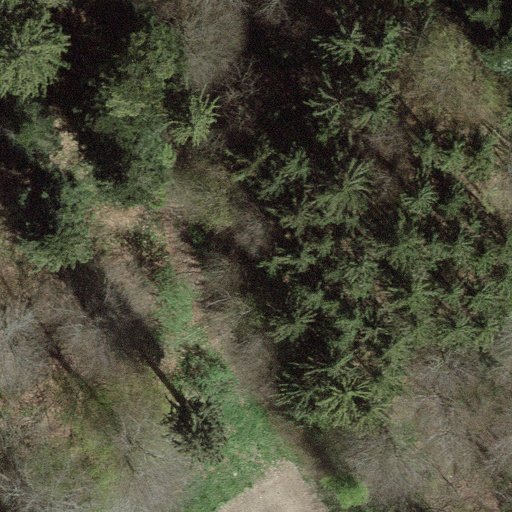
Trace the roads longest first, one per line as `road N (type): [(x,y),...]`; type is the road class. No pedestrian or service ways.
road 1 (track): [(334,511),(201,323),(187,280),(178,207),(209,0)]
road 2 (track): [(511,373),(374,511)]
